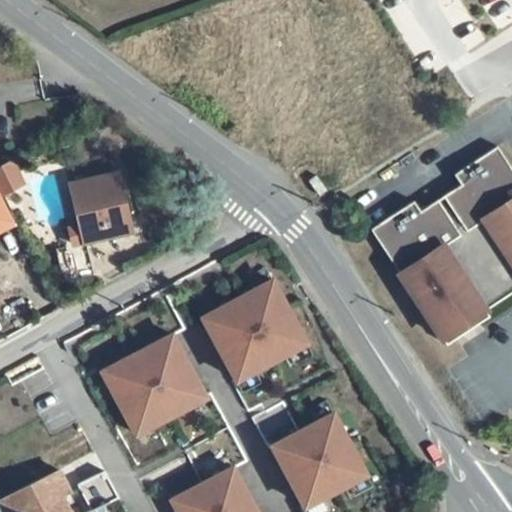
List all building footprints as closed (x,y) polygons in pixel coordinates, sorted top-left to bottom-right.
[(416,207),(374,236),(451,350),(475,333),(493,321),(489,315),(511,299),(511,171),(499,152),(457,180),(464,190),(423,218),(416,207)] [(18,173),(11,161),(0,166),(0,191),(1,195),(14,188),(18,173)] [(23,183),(18,173),(14,188),(23,183)] [(57,249),(65,281),(94,274),(86,242),(131,231),(117,173),(72,184),(82,226),(70,229),(74,245),(57,249)] [(317,175),(309,180),(319,195),(327,190),(317,175)] [(273,281),(204,318),(238,379),(307,342),(273,281)] [(206,397),(173,335),(104,371),(138,433),(206,397)] [(334,413),(273,445),(306,506),(366,473),(334,413)] [(257,511),(233,467),(173,499),(179,511),(257,511)] [(72,511),(64,495),(72,491),(63,473),(61,469),(0,500),(0,501),(20,509),(21,511),(72,511)]
